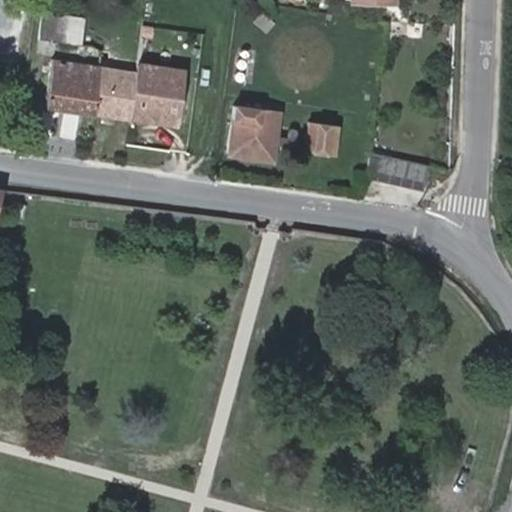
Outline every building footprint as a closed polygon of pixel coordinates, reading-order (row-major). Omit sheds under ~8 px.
[(85,19),(43,13),(39,38),(82,44),(82,39),(85,19)] [(51,60),(45,106),(94,113),(100,67),(89,66),(90,55),(76,54),(75,63),(51,60)] [(137,61),(106,57),(101,56),(100,67),(136,72),(137,61)] [(136,72),(100,67),(94,113),(179,124),(186,68),(137,61),(136,72)] [(235,105),(231,145),(259,149),(258,157),(274,159),(276,143),(277,137),(280,111),(235,105)] [(335,154),(339,125),(310,121),(308,141),(307,147),(307,150),(335,154)] [(276,143),(289,145),(289,138),(277,137),(276,143)] [(231,145),(230,153),(258,157),(259,149),(231,145)] [(369,162),(365,177),(423,190),(429,163),(370,149),(369,162)]
